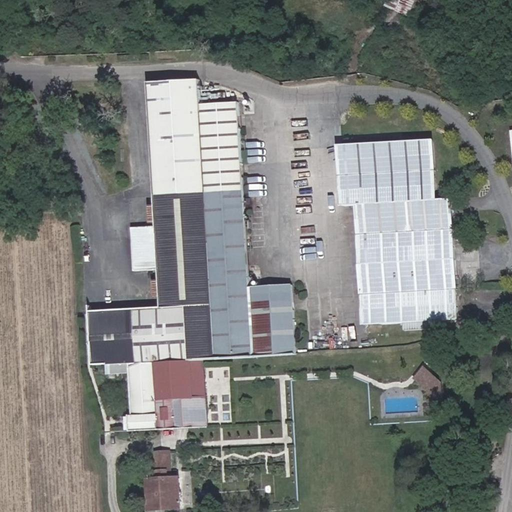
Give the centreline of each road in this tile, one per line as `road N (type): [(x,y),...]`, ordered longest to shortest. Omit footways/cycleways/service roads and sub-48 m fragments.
road 1 (unknown): [(302,100),(323,326)]
road 2 (unknown): [(99,73),(99,293)]
